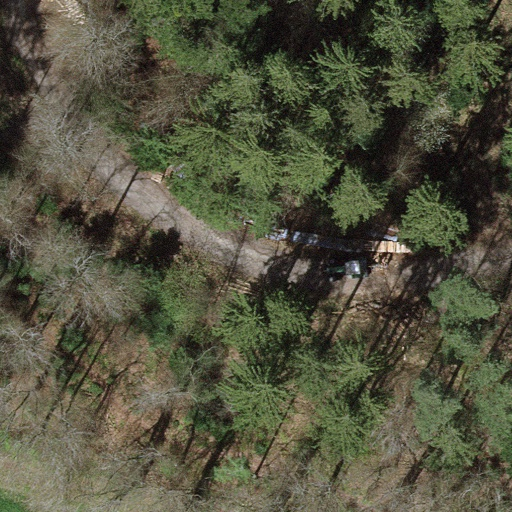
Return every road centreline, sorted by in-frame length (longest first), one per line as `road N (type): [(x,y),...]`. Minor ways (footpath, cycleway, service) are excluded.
road 1 (track): [(511,256),(400,280),(327,281),(248,265),(176,231),(115,187),(61,125),(11,0)]
road 2 (track): [(0,470),(140,511)]
